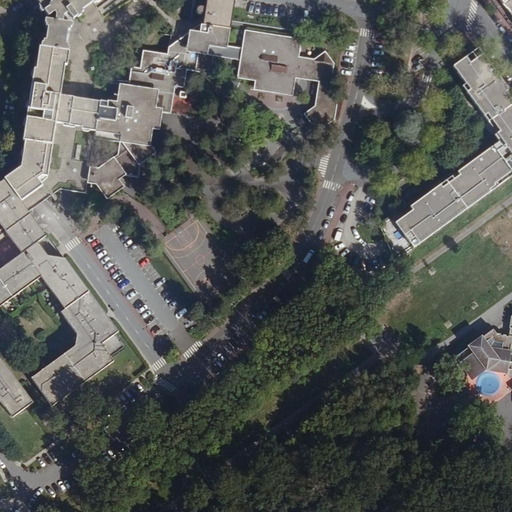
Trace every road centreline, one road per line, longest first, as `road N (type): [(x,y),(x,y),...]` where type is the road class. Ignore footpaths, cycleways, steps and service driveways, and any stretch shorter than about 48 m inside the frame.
road 1 (residential): [(0,149),(171,382)]
road 2 (residential): [(171,382),(290,274),(336,168)]
road 3 (residential): [(0,455),(22,482),(45,480),(171,382)]
road 4 (residential): [(336,168),(373,173),(404,158),(429,103),(429,80)]
